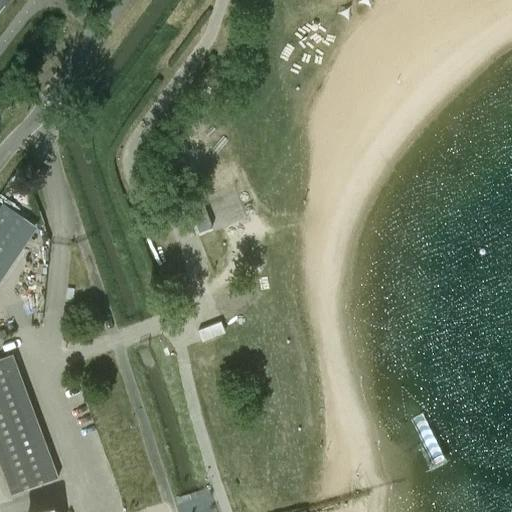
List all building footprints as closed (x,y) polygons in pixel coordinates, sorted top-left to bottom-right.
[(202,201),(190,206),(199,231),(212,227),(202,201)] [(0,284),(38,229),(3,205),(0,208),(0,284)] [(155,242),(157,260),(178,258),(177,241),(155,242)] [(224,332),(220,322),(198,330),(202,341),(224,332)] [(58,481),(13,356),(0,361),(0,468),(11,498),(58,481)]
